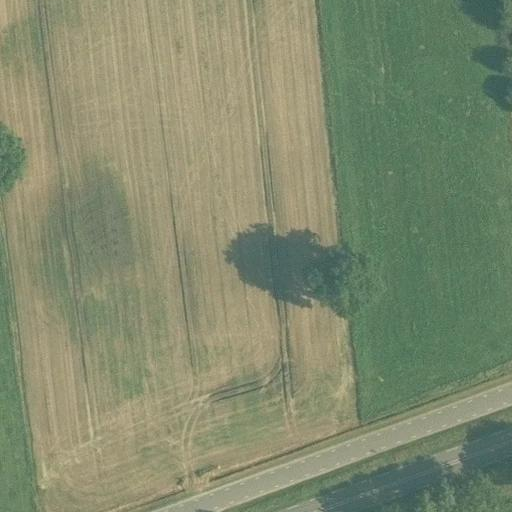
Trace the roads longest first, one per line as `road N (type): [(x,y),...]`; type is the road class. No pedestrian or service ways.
road 1 (unclassified): [(180,511),(511,392)]
road 2 (secondary): [(322,511),(511,442)]
